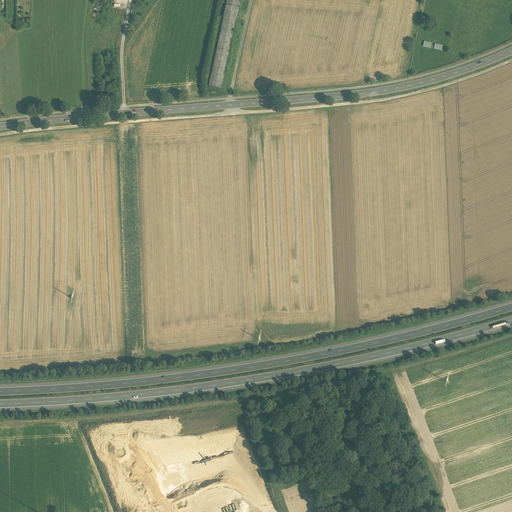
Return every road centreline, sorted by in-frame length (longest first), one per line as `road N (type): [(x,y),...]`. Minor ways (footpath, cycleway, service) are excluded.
road 1 (track): [(0,423),(241,402),(511,336)]
road 2 (motorway): [(0,406),(305,374),(511,322)]
road 3 (secondary): [(511,50),(386,90),(0,126)]
road 4 (motorway): [(511,309),(212,373),(0,391)]
road 5 (track): [(0,134),(390,98),(511,60)]
